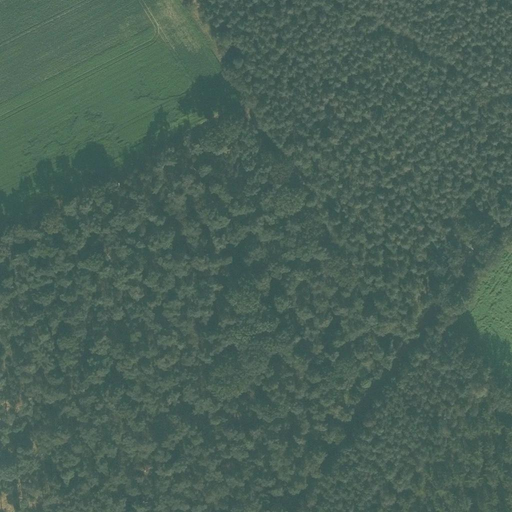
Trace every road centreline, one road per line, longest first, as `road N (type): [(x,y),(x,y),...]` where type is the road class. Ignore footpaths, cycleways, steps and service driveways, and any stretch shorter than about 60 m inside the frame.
road 1 (track): [(192,0),(401,342)]
road 2 (track): [(405,349),(282,511)]
road 3 (track): [(349,0),(511,92)]
road 4 (track): [(511,218),(405,349)]
